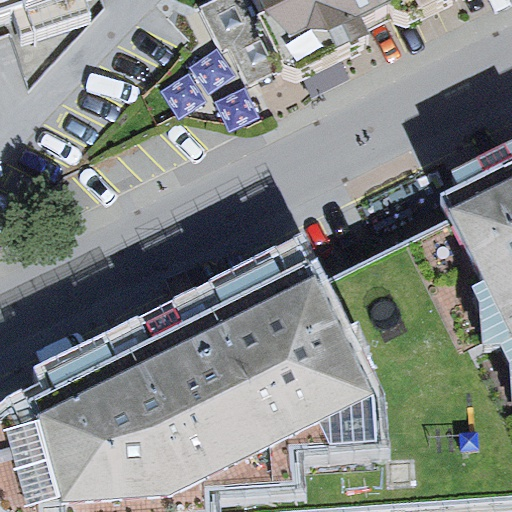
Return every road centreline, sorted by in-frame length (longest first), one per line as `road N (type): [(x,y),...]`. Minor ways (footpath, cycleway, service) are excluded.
road 1 (residential): [(511,59),(0,310)]
road 2 (residential): [(0,147),(138,0)]
